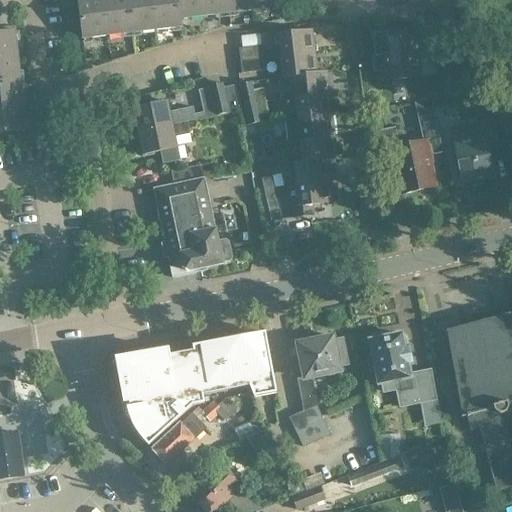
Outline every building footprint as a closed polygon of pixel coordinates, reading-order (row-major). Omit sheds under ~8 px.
[(107,38),(102,0),(76,0),(81,41),(107,38)] [(102,0),(107,38),(131,35),(126,0),(102,0)] [(155,32),(151,0),(126,0),(131,35),(155,32)] [(151,0),(155,32),(181,29),(180,22),(179,22),(176,0),(151,0)] [(204,19),(201,0),(176,0),(179,22),(180,22),(204,19)] [(201,0),(204,19),(228,16),(226,0),(201,0)] [(226,0),(228,16),(252,13),(250,0),(226,0)] [(250,0),(252,13),(278,10),(276,0),(250,0)] [(455,26),(451,7),(438,10),(441,29),(455,26)] [(0,57),(16,56),(14,32),(0,33),(0,57)] [(279,58),(315,54),(312,32),(276,36),(279,58)] [(386,34),(383,35),(372,36),(374,57),(379,56),(383,83),(420,78),(414,37),(387,40),(386,34)] [(239,50),(240,62),(261,60),(260,48),(239,50)] [(317,75),(315,54),(279,58),(261,60),(240,62),(242,75),(263,72),(262,69),(280,67),(282,81),(291,80),(291,79),(317,76),(317,75)] [(16,56),(0,57),(0,82),(19,80),(16,56)] [(291,79),(291,80),(294,100),(329,96),(326,74),(317,75),(317,76),(291,79)] [(0,107),(22,106),(19,80),(0,82),(0,107)] [(223,90),(222,87),(210,89),(216,118),(229,115),(228,113),(223,90)] [(235,87),(223,90),(228,113),(240,110),(235,87)] [(245,106),(255,103),(252,91),(242,93),(245,106)] [(332,118),(329,96),(294,100),(296,122),(332,118)] [(467,101),(469,112),(494,108),(492,96),(467,101)] [(255,103),(245,106),(247,118),(257,116),(255,103)] [(193,110),(169,115),(167,104),(132,111),(137,134),(186,124),(195,122),(193,110)] [(0,132),(24,130),(22,106),(0,107),(0,132)] [(414,106),(422,144),(400,149),(395,129),(376,133),(381,156),(378,156),(381,171),(394,168),(401,197),(434,189),(429,164),(430,164),(428,156),(442,154),(434,117),(414,106)] [(334,139),(332,118),(296,122),(284,123),(287,145),(299,143),(334,139)] [(491,176),(487,155),(499,153),(492,122),(459,128),(462,140),(453,142),(462,182),(491,176)] [(160,153),(162,165),(178,162),(174,139),(188,136),(186,124),(137,134),(141,157),(160,153)] [(249,149),(260,146),(257,134),(247,137),(249,149)] [(299,143),(301,165),(327,162),(328,163),(334,162),(337,161),(337,159),(340,159),(343,156),(342,146),(339,143),(335,144),(334,139),(299,143)] [(260,146),(249,149),(252,161),(262,158),(260,146)] [(292,166),(295,188),(330,184),(329,177),(333,177),(336,174),(334,162),(328,163),(327,162),(301,165),(292,166)] [(173,187),(200,182),(204,181),(201,166),(171,172),(173,187)] [(271,177),(261,180),(264,193),(274,191),(271,177)] [(200,182),(173,187),(154,191),(172,278),(199,272),(199,270),(221,265),(221,263),(227,262),(230,259),(227,244),(224,241),(217,243),(215,230),(214,230),(206,191),(204,181),(200,182)] [(331,190),(330,184),(295,188),(299,220),(312,218),(311,208),(333,206),(333,205),(336,205),(339,202),(338,192),(335,189),(331,190)] [(269,215),(279,213),(274,191),(264,193),(269,215)] [(468,416),(471,430),(479,428),(497,491),(511,487),(511,319),(510,313),(446,331),(462,417),(468,416)] [(408,348),(404,349),(401,335),(388,338),(387,332),(372,335),(373,341),(370,342),(372,356),(366,357),(369,372),(376,371),(379,385),(382,384),(384,393),(400,389),(404,407),(422,403),(416,376),(410,377),(407,364),(411,363),(408,348)] [(133,427),(144,442),(148,447),(192,406),(204,404),(202,395),(250,386),(253,398),(276,393),(265,333),(192,346),(193,351),(167,356),(166,351),(117,360),(125,402),(126,401),(128,408),(126,408),(126,410),(133,427)] [(298,344),(305,378),(298,379),(305,412),(290,418),(303,447),(329,435),(316,406),(310,378),(340,372),(339,367),(349,365),(343,338),(334,340),(333,337),(298,344)] [(198,408),(181,426),(178,423),(151,450),(166,466),(205,428),(201,425),(206,419),(211,424),(217,416),(223,422),(236,409),(226,399),(217,408),(212,403),(202,413),(198,408)] [(256,420),(233,430),(239,443),(262,433),(256,420)] [(0,478),(25,475),(19,432),(0,434),(0,478)] [(418,456),(424,466),(436,459),(430,448),(418,456)] [(351,489),(405,469),(404,467),(408,466),(405,458),(348,478),(351,489)] [(218,462),(188,493),(207,511),(216,511),(242,486),(218,462)] [(320,488),(339,482),(334,469),(316,475),(320,488)] [(295,511),(325,501),(320,488),(291,499),(295,511)] [(286,502),(285,492),(264,494),(265,503),(286,502)]
